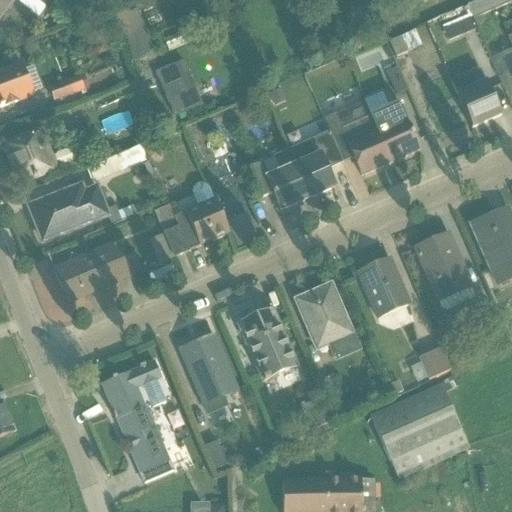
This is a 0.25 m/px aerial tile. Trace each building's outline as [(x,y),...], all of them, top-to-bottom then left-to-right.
[(0,0),(0,21),(14,0),(0,0)] [(511,0),(484,13),(491,27),(511,17),(511,0)] [(485,22),(461,32),(468,47),(492,37),(485,22)] [(161,26),(149,28),(155,59),(167,56),(161,26)] [(440,38),(407,45),(417,94),(435,90),(428,59),(440,57),(443,67),(445,67),(440,38)] [(181,60),(155,71),(175,119),(202,108),(181,60)] [(0,105),(35,92),(24,62),(0,71),(0,105)] [(472,128),(504,114),(483,65),(450,79),(472,128)] [(96,76),(64,88),(69,103),(101,91),(96,76)] [(391,167),(422,153),(398,103),(367,118),(391,167)] [(391,167),(367,118),(339,131),(363,181),(391,167)] [(19,185),(57,170),(39,125),(1,140),(19,185)] [(457,139),(461,155),(485,150),(481,133),(457,139)] [(313,198),(340,185),(317,136),(290,149),(313,198)] [(313,198),(290,149),(257,164),(281,213),(313,198)] [(158,150),(102,167),(107,184),(163,167),(158,150)] [(40,241),(106,217),(92,180),(27,205),(40,241)] [(199,247),(229,234),(215,200),(185,213),(199,247)] [(496,286),(511,278),(511,213),(508,203),(468,220),(496,286)] [(435,301),(471,287),(449,233),(413,247),(435,301)] [(69,307),(132,278),(116,242),(52,271),(69,307)] [(373,318),(409,303),(390,258),(354,272),(373,318)] [(315,351),(353,336),(332,281),(293,297),(315,351)] [(264,381),(299,366),(274,306),(238,321),(264,381)] [(193,410),(239,391),(214,333),(169,353),(193,410)] [(446,388),(470,380),(462,357),(438,365),(446,388)] [(143,484),(172,470),(145,411),(169,401),(153,364),(100,388),(143,484)] [(469,452),(440,386),(369,417),(398,483),(469,452)] [(0,437),(12,433),(0,398),(0,437)] [(285,511),(363,511),(362,483),(285,485),(285,511)]
